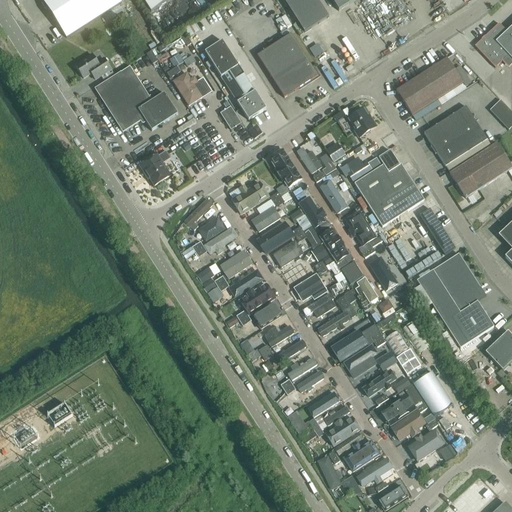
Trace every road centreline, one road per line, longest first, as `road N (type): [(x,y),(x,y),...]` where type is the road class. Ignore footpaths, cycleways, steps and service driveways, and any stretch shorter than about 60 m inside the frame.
road 1 (residential): [(423,503),(208,186)]
road 2 (unclassified): [(321,511),(139,230)]
road 3 (unclassified): [(139,230),(0,13)]
road 4 (unclassified): [(511,292),(369,85)]
road 5 (unclassified): [(208,186),(369,85)]
road 6 (unknown): [(283,139),(382,293)]
road 7 (unclassified): [(369,85),(490,0)]
